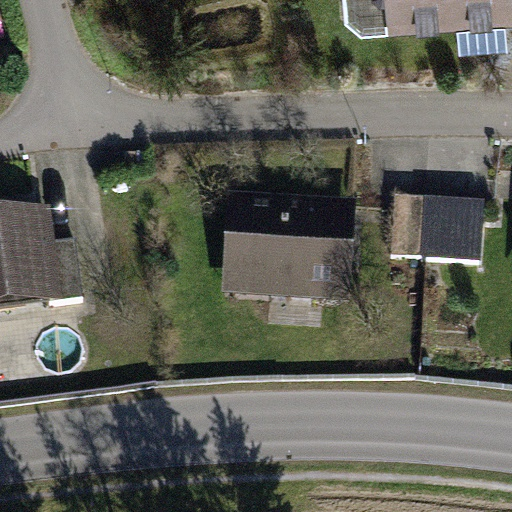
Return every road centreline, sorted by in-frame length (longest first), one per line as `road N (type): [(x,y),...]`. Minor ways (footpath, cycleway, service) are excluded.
road 1 (residential): [(41,0),(73,110),(511,116)]
road 2 (tertiary): [(0,451),(145,430),(364,418),(511,439)]
